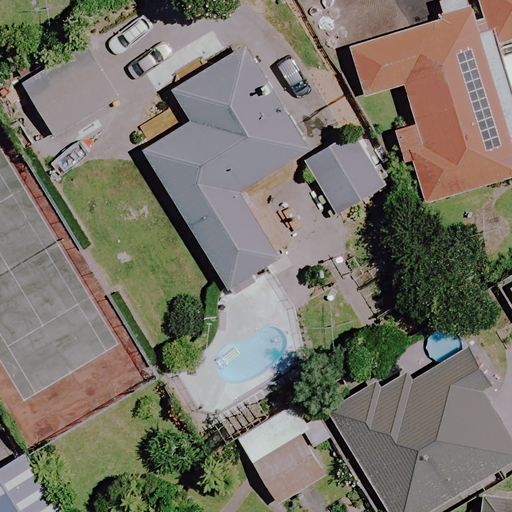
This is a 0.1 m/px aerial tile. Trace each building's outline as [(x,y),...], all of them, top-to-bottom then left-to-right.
[(511,75),(504,50),(511,47),(511,0),(444,0),(448,13),(357,40),(371,90),(411,78),(423,118),(406,122),(428,197),(511,172),(511,75)] [(318,144),(254,38),(182,82),(203,116),(152,148),(235,285),(289,252),(248,186),(318,144)] [(119,99),(86,46),(0,100),(0,117),(26,158),(119,99)] [(387,188),(354,133),(304,164),(337,218),(387,188)] [(449,511),(511,473),(511,438),(459,352),(402,388),(395,377),(330,417),(388,511),(449,511)] [(328,480),(307,443),(258,471),(279,508),(328,480)] [(0,511),(58,511),(31,467),(0,485),(0,511)] [(511,511),(511,500),(486,498),(484,511),(511,511)]
